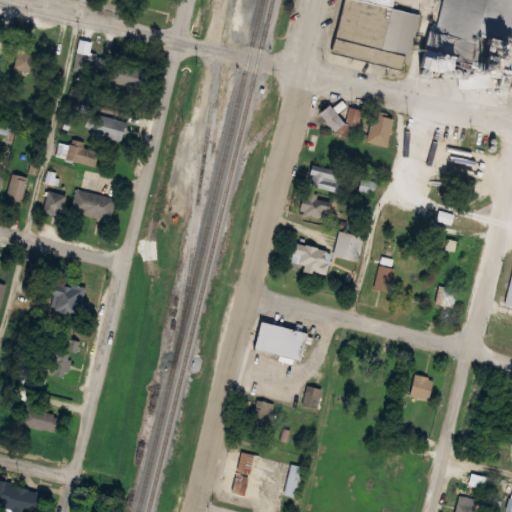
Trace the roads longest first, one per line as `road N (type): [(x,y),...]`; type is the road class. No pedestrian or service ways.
road 1 (residential): [(71,511),(192,0)]
road 2 (residential): [(192,507),(314,0)]
road 3 (residential): [(432,511),(511,194)]
road 4 (residential): [(243,287),(511,360)]
road 5 (residential): [(249,58),(511,118)]
road 6 (residential): [(19,0),(249,58)]
road 7 (residential): [(0,231),(130,265)]
